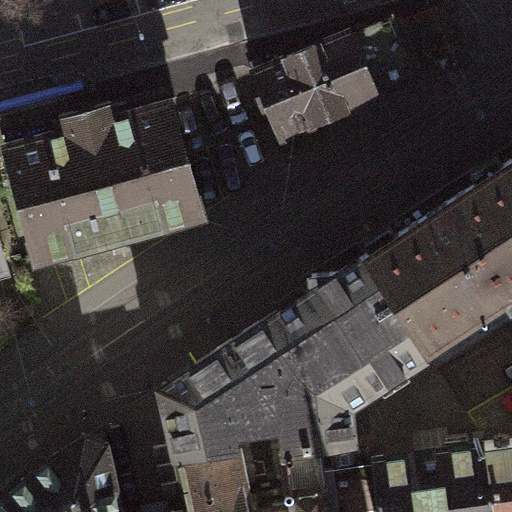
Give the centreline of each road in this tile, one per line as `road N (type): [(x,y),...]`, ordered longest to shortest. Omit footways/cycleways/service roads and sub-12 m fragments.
road 1 (residential): [(0,411),(140,312),(496,86)]
road 2 (tertiary): [(254,0),(0,70)]
